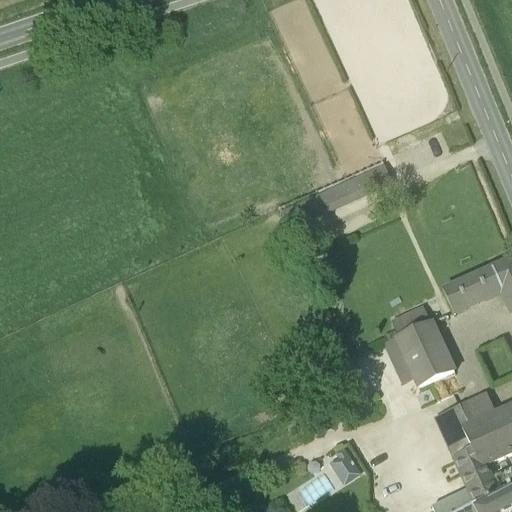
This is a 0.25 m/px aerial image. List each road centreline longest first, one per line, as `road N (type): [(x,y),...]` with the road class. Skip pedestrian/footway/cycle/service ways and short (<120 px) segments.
road 1 (tertiary): [(511,179),(438,0)]
road 2 (tertiary): [(123,0),(0,40)]
